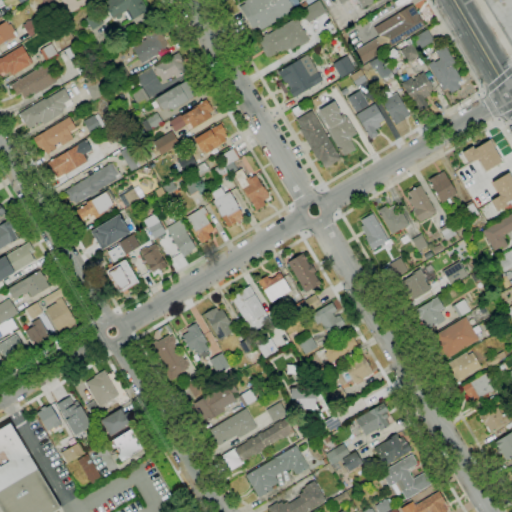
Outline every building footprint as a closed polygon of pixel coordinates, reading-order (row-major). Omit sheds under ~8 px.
[(131,20),(126,11),(121,14),(122,16),(121,18),(118,19),(116,19),(115,17),(113,19),(106,7),(108,6),(106,2),(109,0),(141,0),(147,10),(131,20)] [(261,30),(258,26),(253,29),(239,7),(245,3),(244,1),(245,0),(288,0),(294,10),(261,30)] [(308,23),(301,11),(302,10),(301,9),(305,7),(306,8),(319,0),(326,12),(308,23)] [(362,8),(357,0),(354,2),(352,0),(347,0),(340,5),(337,0),(372,0),(371,1),(373,3),(368,6),(367,5),(362,8)] [(363,63),(356,50),(379,36),(374,28),(412,5),(416,12),(418,11),(419,14),(418,15),(424,26),(363,63)] [(62,17),(59,12),(67,6),(70,12),(62,17)] [(92,30),(84,18),(96,10),(103,23),(92,30)] [(270,58),(269,56),(266,58),(261,49),(263,48),(258,40),(264,37),(263,35),(266,33),(267,35),(296,17),(300,24),(299,25),(303,31),(304,30),(306,33),(305,34),(309,41),(299,48),(298,46),(290,51),(289,49),(281,54),(280,52),(270,58)] [(30,37),(23,26),(35,19),(42,30),(30,37)] [(0,24),(6,21),(8,25),(10,24),(15,31),(18,36),(8,42),(7,40),(0,44),(0,24)] [(141,64),(132,48),(146,39),(144,35),(157,27),(168,45),(165,47),(166,49),(141,64)] [(419,50),(412,38),(427,29),(434,41),(419,50)] [(407,63),(400,51),(408,46),(405,42),(409,39),(419,55),(407,63)] [(45,60),(40,50),(51,44),(57,54),(45,60)] [(69,59),(64,50),(73,45),(78,54),(69,59)] [(450,94),(447,88),(442,91),(427,64),(434,61),(435,62),(439,60),(434,51),(445,45),(455,63),(452,65),(461,80),(458,82),(461,88),(450,94)] [(0,74),(0,58),(22,46),(29,59),(30,58),(33,63),(11,75),(9,72),(5,74),(4,72),(0,74)] [(162,82),(159,76),(157,77),(154,71),(155,71),(153,67),(178,52),(183,61),(182,61),(188,71),(176,78),(174,75),(162,82)] [(293,98),(288,90),(290,88),(286,82),(284,83),(283,81),(281,82),(277,76),(280,75),(278,72),(307,55),(322,80),(293,98)] [(340,78),(332,64),(346,56),(355,70),(340,78)] [(375,92),(365,76),(371,72),(370,70),(372,69),(369,63),(381,56),(395,79),(375,92)] [(24,98),(21,93),(16,96),(10,86),(17,81),(17,80),(20,78),(20,79),(46,64),(52,73),(56,71),(60,78),(56,80),(57,82),(35,95),(34,92),(24,98)] [(120,84),(112,71),(123,64),(131,77),(120,84)] [(356,87),(349,76),(360,70),(366,80),(356,87)] [(419,115),(401,83),(410,77),(413,81),(415,80),(414,78),(423,72),(433,89),(428,92),(430,95),(423,99),(429,109),(419,115)] [(93,100),(84,84),(96,77),(105,93),(93,100)] [(162,110),(156,98),(178,84),(179,85),(191,77),(201,93),(195,96),(196,98),(194,99),(193,97),(173,110),(167,108),(162,110)] [(138,106),(131,94),(142,87),(149,99),(138,106)] [(28,129),(25,122),(24,123),(18,114),(44,98),(45,99),(64,88),(73,104),(66,108),(66,107),(62,110),(63,112),(54,118),(43,125),(41,122),(31,128),(30,127),(28,129)] [(356,113),(347,98),(360,90),(368,105),(356,113)] [(395,125),(381,102),(396,93),(409,115),(404,118),(405,119),(395,125)] [(189,131),(180,117),(195,108),(194,107),(206,99),(213,111),(209,113),(211,117),(189,131)] [(344,156),(327,128),(328,128),(318,111),(334,101),(340,112),(339,113),(341,117),(345,115),(346,117),(357,134),(349,138),(356,149),(344,156)] [(370,139),(356,115),(374,104),(384,121),(378,124),(380,126),(375,130),(377,134),(376,135),(376,136),(372,139),(372,138),(370,139)] [(324,169),(319,161),(318,162),(299,130),(301,128),(296,120),(311,110),(340,159),(324,169)] [(147,132),(141,123),(156,113),(162,123),(147,132)] [(91,135),(83,121),(93,115),(94,116),(98,114),(105,126),(91,135)] [(47,155),(42,147),(39,149),(33,138),(69,117),(76,128),(69,132),(73,138),(62,145),(60,142),(54,145),(56,149),(47,155)] [(200,150),(194,139),(213,128),(213,129),(220,124),(227,136),(224,138),(226,141),(205,153),(202,149),(200,150)] [(153,142),(171,132),(179,145),(160,155),(153,142)] [(501,162),(488,138),(461,153),(467,164),(476,158),(484,171),(501,162)] [(57,179),(47,163),(86,140),(92,150),(83,155),(87,161),(57,179)] [(130,171),(119,153),(134,144),(145,162),(130,171)] [(223,163),(219,156),(234,148),(239,158),(233,162),(237,170),(230,174),(229,174),(223,163)] [(190,155),(196,166),(186,172),(179,161),(190,155)] [(75,204),(73,201),(71,203),(64,191),(113,162),(122,177),(117,181),(117,180),(75,204)] [(198,178),(193,169),(204,162),(210,172),(198,178)] [(229,174),(217,180),(211,170),(223,163),(229,174)] [(256,210),(253,205),(252,206),(242,189),(232,174),(241,169),(246,178),(250,176),(251,178),(256,175),(259,179),(258,180),(262,187),(264,186),(268,193),(267,194),(269,197),(263,201),(265,205),(256,210)] [(440,203),(427,179),(437,174),(438,174),(443,171),(452,188),(454,187),(455,190),(454,190),(456,195),(440,203)] [(490,182),(498,195),(489,201),(495,210),(511,199),(511,179),(507,172),(490,182)] [(191,196),(183,184),(193,178),(201,190),(191,196)] [(167,195),(162,187),(172,181),(177,189),(167,195)] [(420,222),(412,210),(414,209),(408,200),(411,198),(408,192),(420,185),(425,195),(426,194),(428,197),(427,197),(436,213),(420,222)] [(129,204),(123,195),(138,186),(144,195),(129,204)] [(228,227),(222,217),(221,217),(212,202),(215,200),(211,193),(220,187),(224,194),(229,191),(238,206),(237,206),(242,214),(241,214),(243,218),(228,227)] [(81,220),(76,211),(87,204),(86,203),(105,191),(113,205),(108,208),(109,210),(95,218),(93,215),(91,217),(90,214),(81,220)] [(470,219),(462,205),(471,201),(478,214),(470,219)] [(391,234),(377,210),(385,206),(387,209),(394,205),(399,214),(402,213),(408,224),(391,234)] [(201,243),(186,217),(203,207),(208,215),(205,216),(214,231),(208,234),(210,238),(201,243)] [(372,250),(365,238),(367,237),(361,227),(363,225),(360,220),(372,213),(388,241),(384,243),(385,244),(383,246),(382,244),(372,250)] [(494,251),(489,242),(487,243),(485,241),(487,240),(482,231),(511,213),(511,230),(502,236),(508,246),(503,249),(501,246),(494,251)] [(102,250),(90,232),(118,214),(129,233),(102,250)] [(154,239),(143,220),(154,214),(165,233),(154,239)] [(0,249),(0,225),(11,219),(17,229),(13,231),(17,238),(14,240),(14,241),(13,242),(12,241),(9,243),(10,244),(0,249)] [(184,257),(183,255),(166,228),(181,219),(187,230),(186,232),(195,248),(191,251),(192,252),(184,257)] [(446,240),(439,229),(449,223),(456,234),(446,240)] [(125,254),(118,242),(132,234),(139,246),(125,254)] [(418,251),(411,240),(420,234),(427,246),(418,251)] [(0,281),(0,258),(28,242),(34,251),(30,254),(34,261),(0,281)] [(152,273),(147,265),(148,265),(142,256),(143,256),(140,250),(146,246),(147,248),(153,245),(156,245),(159,248),(158,252),(166,263),(165,264),(167,266),(160,271),(158,269),(152,273)] [(511,266),(503,272),(495,259),(511,249),(511,266)] [(484,264),(479,256),(487,251),(492,259),(484,264)] [(305,293),(287,262),(302,253),(306,259),(305,259),(308,265),(311,264),(315,271),(313,273),(316,278),(317,278),(320,284),(305,293)] [(396,277),(389,264),(400,258),(407,270),(396,277)] [(120,293),(119,290),(107,270),(124,260),(137,282),(120,293)] [(450,285),(442,271),(458,262),(467,275),(450,285)] [(412,300),(406,290),(403,292),(398,284),(408,278),(407,276),(420,269),(425,278),(423,279),(430,289),(412,300)] [(14,299),(8,289),(39,270),(49,286),(31,297),(28,292),(23,295),(23,294),(14,299)] [(270,303),(257,281),(267,276),(268,278),(271,279),(275,277),(276,275),(278,274),(281,274),(292,294),(289,295),(288,293),(270,303)] [(252,333),(230,297),(249,286),(254,294),(253,294),(264,313),(265,312),(271,322),(252,333)] [(48,305),(44,297),(61,288),(65,296),(48,305)] [(310,311),(304,301),(314,295),(321,305),(310,311)] [(426,329),(419,318),(414,310),(437,297),(444,308),(439,311),(444,321),(437,325),(436,324),(426,329)] [(3,336),(0,332),(0,304),(9,299),(18,313),(6,320),(6,321),(11,318),(17,327),(3,336)] [(67,332),(65,328),(59,331),(45,310),(62,299),(76,321),(74,322),(77,326),(67,332)] [(459,317),(452,306),(463,299),(470,310),(459,317)] [(299,317),(293,306),(303,300),(309,311),(299,317)] [(31,320),(25,309),(37,302),(43,313),(31,320)] [(327,335),(320,322),(316,324),(311,315),(315,312),(316,312),(331,303),(336,311),(332,314),(335,318),(339,315),(344,325),(339,328),(340,328),(337,330),(337,329),(327,335)] [(219,340),(203,314),(212,309),(213,310),(216,308),(218,311),(221,309),(229,321),(230,320),(232,322),(230,323),(235,331),(219,340)] [(447,358),(444,354),(440,356),(434,346),(439,343),(434,335),(465,317),(478,339),(447,358)] [(39,318),(48,333),(47,333),(49,336),(36,343),(34,341),(31,342),(25,331),(32,327),(30,324),(39,318)] [(197,355),(194,349),(190,351),(181,336),(188,332),(186,329),(195,323),(207,342),(204,343),(207,349),(197,355)] [(6,360),(1,352),(0,352),(0,343),(16,334),(25,349),(6,360)] [(329,362),(324,354),(326,352),(324,349),(350,334),(357,345),(329,362)] [(171,380),(169,380),(163,369),(166,368),(158,355),(155,357),(149,347),(150,344),(155,341),(158,342),(168,335),(170,337),(172,335),(176,342),(174,343),(183,360),(186,358),(190,365),(187,367),(188,368),(177,375),(177,377),(171,380)] [(304,355),(297,342),(310,335),(317,347),(304,355)] [(245,354),(239,343),(249,338),(255,348),(245,354)] [(264,359),(257,346),(270,338),(278,351),(264,359)] [(489,368),(485,362),(503,351),(507,357),(489,368)] [(217,374),(209,360),(221,353),(229,367),(217,374)] [(456,381),(451,374),(453,373),(447,363),(466,353),(467,355),(472,353),(480,367),(456,381)] [(354,385),(342,366),(362,354),(373,373),(354,385)] [(100,407),(85,383),(95,378),(94,377),(104,371),(118,396),(100,407)] [(195,398),(181,376),(187,373),(191,381),(198,377),(206,391),(195,398)] [(474,401),(472,397),(468,399),(461,387),(486,373),(496,390),(490,394),(489,393),(474,401)] [(205,423),(200,416),(198,418),(195,413),(197,411),(195,410),(193,407),(194,405),(193,404),(230,382),(237,392),(232,395),(235,401),(222,409),(224,412),(205,423)] [(334,406),(327,394),(340,386),(347,398),(334,406)] [(290,388),(291,409),(314,408),(313,387),(290,388)] [(243,407),(238,397),(250,389),(256,399),(243,407)] [(55,404),(74,435),(90,425),(76,401),(72,403),(68,396),(55,404)] [(95,421),(85,405),(93,400),(103,416),(95,421)] [(274,422),(266,410),(280,402),(287,414),(274,422)] [(366,435),(356,419),(377,406),(377,407),(383,403),(388,411),(385,412),(388,417),(385,419),(389,426),(380,431),(378,428),(366,435)] [(47,431),(37,413),(41,411),(40,410),(45,407),(46,408),(50,405),(61,425),(54,429),(54,428),(47,431)] [(110,437),(100,421),(125,406),(134,422),(110,437)] [(489,432),(486,426),(485,427),(477,413),(478,413),(480,416),(497,407),(501,415),(505,413),(506,415),(505,416),(508,421),(489,432)] [(219,446),(218,445),(216,446),(213,440),(212,441),(207,432),(246,409),(257,428),(239,438),(239,437),(237,438),(236,436),(219,446)] [(230,471),(221,456),(235,448),(235,449),(247,442),(246,441),(252,437),(252,438),(257,435),(257,434),(261,432),(261,433),(273,426),(273,425),(279,421),(280,422),(285,419),(293,433),(279,441),(278,440),(269,446),(269,447),(254,456),(253,455),(242,461),(244,463),(230,471)] [(53,511),(1,511),(0,509),(0,429),(10,423),(60,508),(53,511)] [(121,461),(120,458),(115,461),(112,455),(118,452),(115,447),(113,448),(110,442),(137,426),(148,446),(121,461)] [(511,456),(506,460),(501,453),(499,455),(495,449),(497,448),(494,442),(511,431),(511,456)] [(384,466),(373,449),(388,440),(387,439),(396,434),(399,438),(402,436),(410,450),(384,466)] [(66,464),(60,453),(78,443),(85,453),(66,464)] [(332,465),(325,454),(343,443),(349,454),(332,465)] [(259,498),(245,476),(296,445),(309,468),(298,474),(296,475),(292,469),(287,472),(286,470),(275,477),(278,483),(271,487),(273,490),(259,498)] [(349,472),(342,460),(355,452),(362,464),(349,472)] [(93,487),(77,460),(87,454),(103,481),(93,487)] [(406,499),(401,492),(396,495),(391,486),(389,487),(381,473),(412,455),(417,464),(408,470),(410,474),(412,479),(423,473),(430,485),(406,499)] [(305,511),(269,511),(267,508),(276,502),(277,504),(281,502),(282,504),(287,501),(288,504),(300,497),(298,495),(302,492),(301,490),(305,488),(304,486),(311,482),(322,502),(305,511)] [(337,507),(332,499),(346,491),(350,499),(337,507)] [(401,511),(400,509),(412,502),(414,505),(438,491),(445,503),(442,504),(447,511),(401,511)] [(386,511),(379,511),(375,506),(387,498),(393,508),(386,511)]
